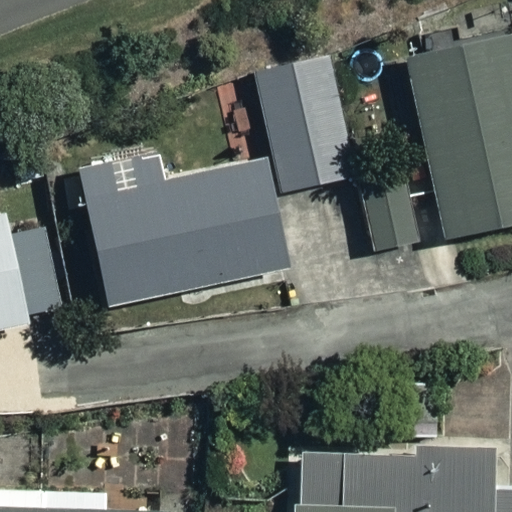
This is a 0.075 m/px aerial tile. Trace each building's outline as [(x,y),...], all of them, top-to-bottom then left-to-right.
[(511,220),(511,102),(497,36),(395,59),(435,238),(511,220)] [(348,176),(323,55),(249,71),(275,191),(348,176)] [(154,180),(148,150),(67,167),(97,306),(279,267),(256,158),(154,180)] [(404,244),(392,168),(352,174),(363,250),(404,244)] [(0,327),(19,323),(17,316),(57,307),(34,206),(0,213),(0,327)] [(476,511),(475,452),(270,456),(271,511),(476,511)] [(98,511),(99,492),(0,490),(0,511),(98,511)]
